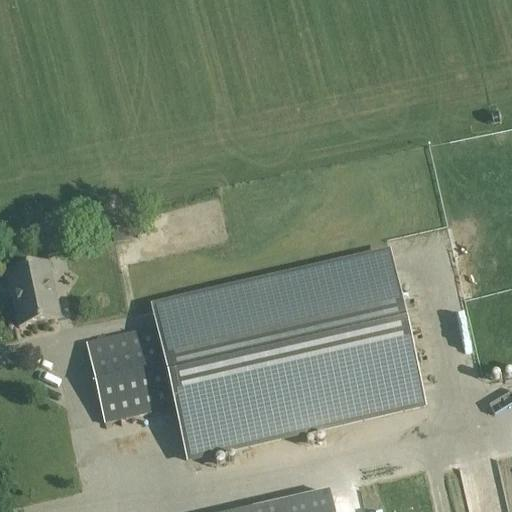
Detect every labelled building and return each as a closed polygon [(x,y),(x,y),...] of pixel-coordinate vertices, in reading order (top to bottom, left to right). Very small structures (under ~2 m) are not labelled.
[(138,239),(157,237),(155,224),(137,227),(137,229),(138,239)] [(137,229),(113,233),(115,243),(138,239),(137,229)] [(155,333),(86,348),(104,428),(173,412),(185,464),(425,410),(391,260),(151,314),(155,333)] [(59,321),(48,267),(12,274),(19,306),(14,307),(19,329),(59,321)] [(328,477),(331,492),(364,484),(361,469),(328,477)]
